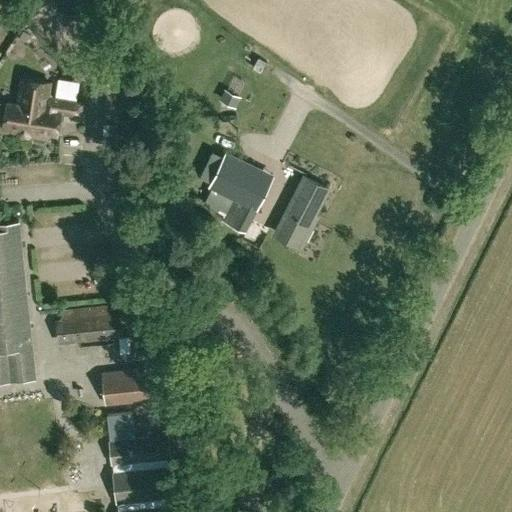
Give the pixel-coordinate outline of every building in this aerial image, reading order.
[(107,66),(106,105),(104,105),(104,123),(119,123),(120,110),(137,109),(137,91),(127,91),(127,66),(107,66)] [(77,99),(44,95),(46,80),(21,77),(18,103),(6,101),(3,124),(17,126),(16,130),(19,134),(27,135),(31,132),(31,128),(56,131),(59,109),(76,111),(77,99)] [(225,88),(220,99),(236,106),(240,95),(225,88)] [(245,230),(262,195),(241,185),(251,164),(226,152),(211,184),(235,196),(223,220),(245,230)] [(314,222),(312,221),(328,188),(304,175),(275,231),(302,245),(314,222)] [(0,378),(34,375),(19,218),(0,220),(0,378)] [(61,308),(62,317),(56,317),(60,342),(124,335),(120,304),(109,306),(109,302),(61,308)] [(102,371),(106,403),(161,396),(158,365),(102,371)] [(176,511),(167,432),(110,439),(118,511),(176,511)]
